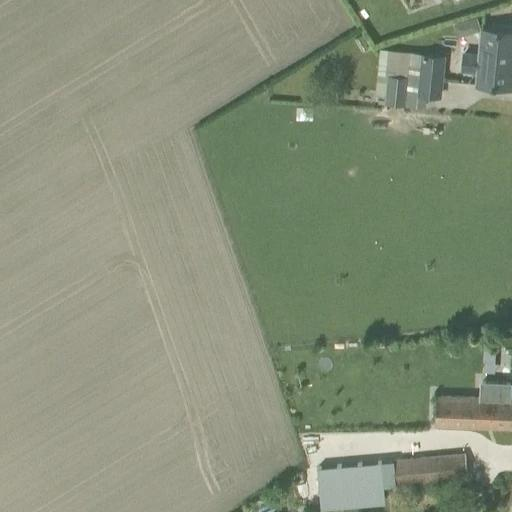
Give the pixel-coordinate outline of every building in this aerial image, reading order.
[(465,21),(468,29),(472,32),(480,29),(476,17),(465,21)] [(478,70),(477,84),(511,86),(511,30),(483,28),(480,55),(464,53),(463,69),(478,70)] [(439,96),(441,79),(442,73),(443,56),(424,54),(424,53),(409,51),(380,48),(377,82),(376,92),(379,92),(385,92),(384,104),(404,105),(405,106),(406,93),(426,94),(439,96)] [(511,396),(511,397),(511,382),(481,381),(480,396),(437,394),(436,426),(511,428),(511,396)] [(420,482),(467,477),(465,454),(393,460),(396,488),(420,486),(420,482)] [(380,462),(318,467),(321,505),(383,500),(380,462)]
